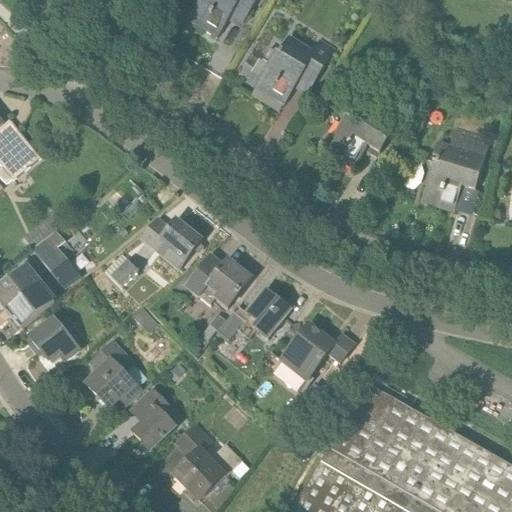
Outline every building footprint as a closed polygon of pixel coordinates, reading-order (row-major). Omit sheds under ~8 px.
[(201,0),(199,5),(188,22),(218,40),(228,23),(230,20),(242,27),(257,2),(258,0),(201,0)] [(265,73),(255,90),(284,108),(294,91),(296,88),(309,95),(324,70),(329,61),(335,50),(319,41),(312,51),(288,36),(276,55),(269,66),(265,73)] [(511,70),(502,69),(498,88),(511,90),(511,70)] [(354,171),(368,148),(380,156),(399,125),(357,100),(325,154),(354,171)] [(0,166),(2,169),(0,170),(0,179),(6,186),(12,181),(13,182),(41,160),(9,121),(5,125),(0,128),(0,166)] [(427,185),(421,205),(454,215),(455,213),(462,188),(474,192),(476,192),(486,159),(492,140),(455,129),(450,148),(443,146),(437,165),(434,163),(427,185)] [(148,203),(142,197),(138,200),(144,207),(148,203)] [(69,207),(63,212),(67,217),(73,212),(69,207)] [(32,249),(69,220),(60,210),(24,239),(32,249)] [(182,267),(184,265),(202,242),(177,222),(170,231),(159,222),(143,242),(154,251),(158,246),(182,267)] [(26,270),(0,291),(0,304),(8,314),(40,288),(53,278),(69,265),(77,257),(66,244),(62,240),(56,233),(33,252),(48,271),(35,281),(26,270)] [(226,261),(221,267),(208,257),(184,287),(197,297),(204,288),(219,299),(217,302),(228,311),(252,281),(226,261)] [(139,273),(128,262),(111,279),(111,280),(122,291),(139,273)] [(40,288),(8,314),(20,329),(22,332),(54,305),(52,302),(46,295),(59,285),(65,293),(81,280),(69,265),(53,278),(40,288)] [(266,292),(248,316),(249,317),(260,326),(256,332),(269,342),(288,317),(292,312),(291,312),(286,308),(285,307),(284,306),(273,298),(266,292)] [(218,334),(217,336),(228,344),(229,343),(237,333),(244,323),(234,315),(233,315),(227,323),(218,334)] [(216,333),(218,334),(227,323),(218,316),(201,338),(208,343),(216,333)] [(65,364),(79,352),(53,321),(30,341),(49,364),(58,356),(65,364)] [(307,383),(335,346),(310,327),(282,363),(307,383)] [(99,371),(85,384),(87,387),(109,410),(119,400),(127,408),(143,393),(139,390),(135,385),(128,378),(126,376),(134,367),(136,366),(114,344),(93,365),(99,371)] [(202,350),(194,344),(191,348),(198,354),(202,350)] [(176,368),(168,376),(174,383),(182,375),(176,368)] [(511,511),(511,469),(511,467),(511,464),(511,465),(510,468),(483,452),(485,449),(483,448),(481,451),(454,435),(456,432),(455,432),(453,435),(426,419),(428,416),(426,415),(424,418),(397,402),(399,399),(398,398),(396,402),(369,386),(371,383),(369,382),(331,450),(325,446),(323,449),(329,453),(295,511),(511,511)] [(145,400),(132,413),(143,424),(133,435),(153,455),(166,441),(178,430),(170,423),(167,420),(175,412),(174,411),(154,391),(145,400)] [(196,427),(175,446),(190,463),(176,476),(188,488),(186,489),(186,490),(200,503),(212,491),(217,496),(230,482),(225,478),(226,477),(231,472),(241,462),(226,446),(211,461),(204,453),(213,444),(196,427)]
